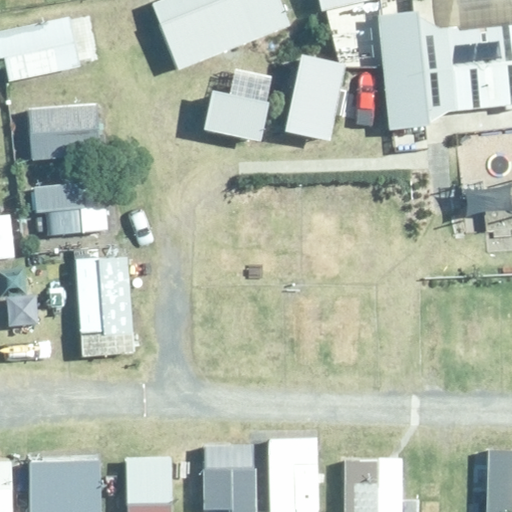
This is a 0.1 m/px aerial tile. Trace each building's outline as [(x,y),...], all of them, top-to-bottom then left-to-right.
[(158,0),(152,3),(178,70),(291,24),(280,0),(158,0)] [(317,0),(321,12),(374,0),(317,0)] [(417,12),(379,17),(390,130),(428,125),(448,111),(511,105),(511,25),(440,31),(418,16),(417,12)] [(66,16),(0,27),(0,63),(3,81),(75,69),(66,16)] [(301,54),(285,131),(330,141),(347,64),(301,54)] [(260,142),(269,103),(213,91),(204,130),(260,142)] [(23,105),(24,135),(31,135),(31,158),(99,157),(97,103),(23,105)] [(103,182),(26,185),(27,213),(43,213),(44,236),(105,234),(103,182)] [(323,217),(324,253),(396,251),(395,218),(403,218),(402,188),(340,189),(340,217),(323,217)] [(209,215),(208,249),(275,250),(275,242),(297,242),(297,193),(223,192),(223,216),(209,215)] [(9,210),(0,209),(0,260),(11,260),(9,210)] [(128,256),(75,257),(77,358),(130,357),(128,256)] [(48,274),(0,274),(0,326),(48,326),(48,274)] [(394,282),(330,282),(329,356),(350,356),(350,374),(393,374),(394,282)] [(255,297),(198,296),(197,369),(254,370),(255,297)] [(319,511),(319,437),(269,438),(270,511),(319,511)] [(255,511),(254,445),(204,446),(205,511),(229,511),(255,511)] [(511,511),(511,449),(485,449),(484,511),(511,511)] [(402,511),(403,457),(344,456),(343,511),(402,511)] [(172,511),(172,458),(126,458),(125,511),(172,511)] [(99,461),(30,462),(30,511),(100,511),(100,498),(99,461)] [(0,462),(0,511),(11,511),(12,462),(0,462)]
